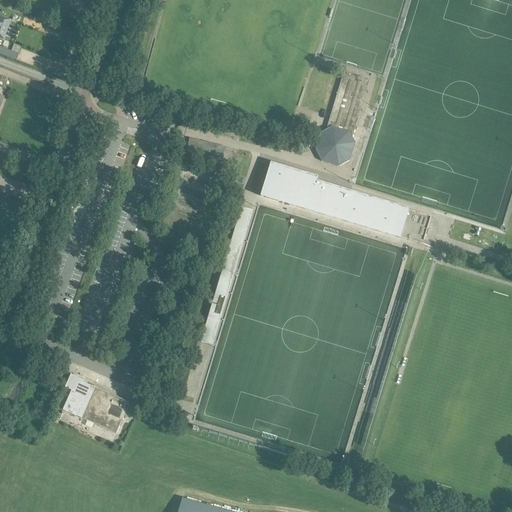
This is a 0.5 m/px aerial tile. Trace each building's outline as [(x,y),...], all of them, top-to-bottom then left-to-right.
[(343,72),(326,130),(320,133),(315,151),(320,161),(339,167),(350,161),(355,144),(352,138),(369,79),(343,72)] [(363,112),(358,129),(367,131),(372,115),(363,112)] [(213,164),(221,166),(225,148),(189,139),(188,141),(185,154),(214,161),(213,164)] [(271,164),(260,198),(400,240),(400,239),(422,245),(431,218),(408,211),(409,210),(317,182),(318,178),(271,164)] [(237,176),(235,183),(242,185),(244,179),(237,176)] [(200,344),(212,347),(253,213),(241,209),(200,344)] [(77,378),(78,378),(71,375),(65,388),(71,391),(62,411),(116,435),(130,404),(83,383),(84,381),(77,378)] [(146,393),(142,404),(147,406),(151,395),(146,393)] [(227,511),(182,499),(178,511),(227,511)]
